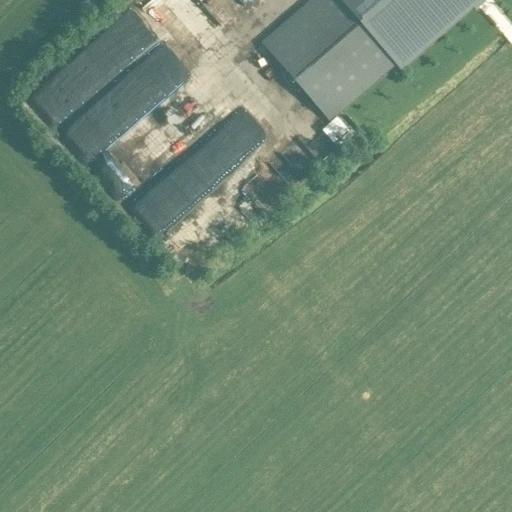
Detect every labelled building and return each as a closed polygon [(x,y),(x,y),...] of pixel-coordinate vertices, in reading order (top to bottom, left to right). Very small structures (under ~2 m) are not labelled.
[(180,0),(187,11),(199,5),(196,0),(180,0)] [(205,0),(225,21),(246,2),(243,0),(205,0)] [(312,0),(268,39),(336,118),(470,0),(312,0)] [(155,152),(214,104),(187,71),(188,71),(135,6),(30,92),(83,157),(114,131),(132,152),(138,147),(143,153),(150,147),(155,152)] [(294,131),(283,137),(292,154),(303,148),(294,131)]
